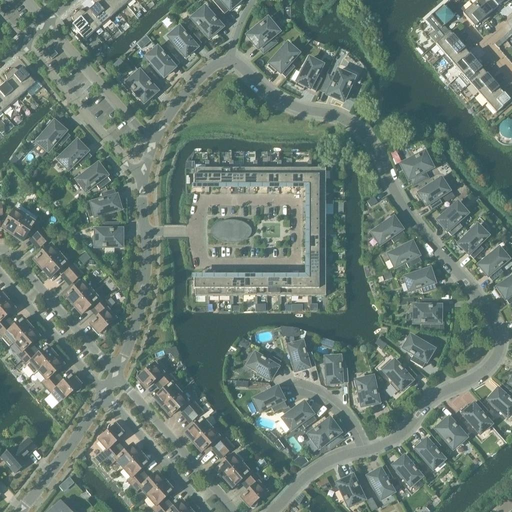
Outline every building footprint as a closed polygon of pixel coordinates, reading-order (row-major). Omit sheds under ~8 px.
[(106,0),(101,0),(96,5),(109,20),(117,12),(106,0)] [(106,0),(117,12),(125,5),(120,0),(106,0)] [(213,0),(211,1),(224,16),(232,9),(242,1),(240,0),(213,0)] [(485,0),(477,0),(472,5),(486,21),(490,18),(488,16),(494,10),(485,0)] [(502,0),(485,0),(494,10),(500,5),(502,7),(506,4),(502,0)] [(430,17),(425,22),(433,32),(428,37),(435,45),(448,34),(442,28),(453,18),(450,15),(456,9),(448,1),(430,17)] [(96,5),(88,12),(101,27),(109,20),(96,5)] [(486,21),(472,5),(463,13),(462,13),(462,14),(474,27),(481,22),(483,24),(486,21)] [(200,12),(192,19),(196,24),(196,25),(207,38),(208,40),(214,35),(217,33),(216,31),(218,30),(219,31),(220,30),(218,29),(225,23),(215,12),(210,16),(204,9),(200,12)] [(80,11),(76,14),(93,34),(101,27),(88,12),(86,14),(80,11)] [(72,27),(70,29),(73,33),(75,31),(78,34),(75,37),(80,43),(83,40),(84,41),(93,34),(76,14),(72,18),(74,24),(71,26),(72,27)] [(263,25),(262,25),(249,35),(248,35),(246,37),(251,43),(254,46),(255,45),(257,47),(256,48),(256,49),(258,47),(263,54),(275,44),(271,39),(278,34),(270,24),(268,21),(263,25)] [(183,26),(180,28),(187,36),(190,33),(183,26)] [(169,38),(168,39),(172,43),(172,44),(175,48),(174,49),(177,52),(184,60),(193,52),(193,51),(195,50),(196,49),(197,48),(201,45),(192,34),(187,38),(185,36),(179,29),(178,29),(178,30),(174,33),(169,38)] [(511,31),(511,30),(503,38),(506,41),(511,36),(511,31)] [(436,45),(444,55),(460,41),(457,37),(455,39),(449,33),(448,34),(435,45),(436,45)] [(503,38),(494,45),(497,49),(506,41),(503,38)] [(445,56),(442,58),(446,62),(449,66),(452,64),(453,64),(466,52),(461,46),(463,44),(460,41),(444,54),(444,55),(445,56)] [(266,68),(273,75),(276,72),(279,74),(280,75),(285,79),(294,68),(290,64),(293,61),(293,60),(298,55),(297,54),(293,51),(288,46),(288,47),(287,46),(283,50),(282,50),(266,68)] [(165,47),(161,50),(165,55),(169,52),(165,47)] [(476,47),(470,52),(474,57),(477,60),(480,58),(483,55),(476,47)] [(93,49),(89,52),(94,58),(98,57),(99,53),(97,53),(94,49),(93,49)] [(155,72),(162,80),(172,72),(171,71),(173,70),(174,69),(179,64),(170,54),(165,58),(162,54),(161,55),(156,49),(156,50),(152,53),(147,57),(147,58),(146,58),(150,63),(153,68),(152,68),(155,71),(155,72)] [(48,55),(52,59),(57,55),(53,51),(48,55)] [(453,64),(461,74),(477,60),(474,57),(472,59),(466,52),(453,64)] [(118,61),(113,66),(117,70),(123,64),(119,60),(118,61)] [(306,66),(305,65),(294,87),(303,92),(305,88),(308,89),(308,90),(309,90),(315,93),(322,80),(316,77),(318,73),(319,72),(322,66),(321,66),(320,66),(316,63),(316,64),(310,61),(309,60),(306,66)] [(461,74),(458,78),(466,87),(470,84),(483,72),(478,66),(480,64),(480,63),(477,60),(461,74)] [(13,69),(9,72),(26,92),(31,97),(43,87),(37,81),(32,75),(29,78),(22,70),(19,72),(13,69)] [(7,82),(5,84),(18,99),(26,92),(9,72),(5,76),(7,82)] [(329,97),(330,96),(333,97),(332,98),(336,100),(342,103),(344,101),(343,101),(350,85),(349,85),(352,79),(349,77),(337,72),(334,80),(328,78),(322,92),(330,95),(329,97)] [(470,84),(478,94),(494,80),(491,76),(489,78),(483,72),(470,84)] [(154,95),(155,94),(153,93),(160,87),(150,76),(145,80),(139,73),(129,81),(130,81),(127,83),(132,89),(131,89),(143,104),(149,99),(152,97),(151,95),(153,93),(154,95)] [(478,94),(487,104),(500,92),(495,85),(497,83),(494,80),(478,94)] [(5,84),(0,88),(0,94),(10,106),(18,99),(5,84)] [(500,92),(487,104),(495,113),(495,114),(511,100),(508,96),(506,98),(500,92)] [(0,94),(0,110),(2,113),(10,106),(0,94)] [(47,152),(46,152),(47,153),(52,147),(53,148),(56,144),(61,148),(70,137),(65,133),(64,132),(61,130),(64,126),(57,120),(41,138),(41,139),(37,143),(47,152)] [(501,137),(497,141),(499,142),(501,144),(503,144),(505,145),(506,145),(508,145),(510,145),(509,140),(510,140),(511,139),(511,138),(511,124),(510,124),(509,123),(507,123),(506,123),(504,124),(502,125),(501,125),(502,126),(501,126),(500,127),(500,128),(499,129),(499,130),(499,131),(499,132),(499,133),(499,134),(500,135),(500,136),(501,137)] [(58,161),(67,170),(67,171),(67,172),(73,166),(77,163),(81,168),(91,158),(87,153),(86,152),(84,150),(76,141),(68,149),(65,152),(66,153),(62,156),(62,157),(58,161)] [(436,148),(431,151),(436,159),(441,155),(436,147),(436,148)] [(400,162),(394,151),(388,154),(394,165),(400,162)] [(408,178),(407,178),(407,179),(409,178),(413,186),(426,179),(424,173),(432,169),(426,158),(424,155),(418,158),(418,157),(402,165),(400,166),(403,172),(405,176),(407,175),(408,178)] [(18,161),(14,158),(9,163),(13,166),(18,161)] [(81,188),(84,192),(85,193),(90,190),(90,189),(91,188),(91,189),(95,186),(99,191),(110,182),(106,177),(107,177),(106,176),(105,176),(104,174),(97,164),(88,171),(85,173),(86,174),(81,177),(82,178),(77,181),(77,183),(81,188)] [(193,187),(207,187),(207,169),(205,169),(194,169),(194,177),(193,177),(193,187)] [(207,187),(219,187),(219,169),(209,169),(207,169),(207,187)] [(219,187),(231,187),(231,169),(229,169),(219,169),(219,187)] [(231,187),(243,187),(243,169),(233,169),(231,169),(231,187)] [(243,187),(255,187),(255,169),(253,169),(243,169),(243,187)] [(255,187),(267,187),(267,169),(257,169),(255,169),(255,187)] [(267,187),(279,187),(279,169),(277,169),(267,169),(267,187)] [(279,187),(291,187),(291,169),(281,169),(279,169),(279,187)] [(291,187),(303,188),(303,177),(309,177),(309,169),(307,169),(291,169),(291,187)] [(307,188),(307,191),(315,191),(315,185),(325,185),(325,169),(311,169),(309,169),(309,177),(303,177),(303,188),(307,188)] [(24,171),(20,175),(24,179),(28,175),(24,171)] [(414,197),(419,205),(423,203),(430,212),(441,205),(438,199),(442,197),(442,196),(448,192),(448,191),(445,187),(444,187),(441,182),(440,180),(435,184),(414,197)] [(307,191),(307,203),(325,203),(325,202),(325,185),(315,185),(315,191),(307,191)] [(117,198),(116,197),(114,191),(100,195),(102,201),(98,202),(98,203),(96,203),(90,205),(90,206),(91,206),(92,211),(94,217),(95,218),(101,216),(101,217),(124,210),(122,201),(117,202),(116,198),(117,198)] [(442,199),(446,204),(454,198),(451,193),(442,199)] [(373,197),(366,202),(370,208),(377,203),(373,197)] [(307,203),(307,215),(325,215),(325,205),(325,203),(307,203)] [(452,208),(447,212),(445,209),(442,212),(442,211),(438,214),(440,216),(435,221),(446,233),(447,233),(451,238),(462,228),(457,223),(461,220),(467,215),(466,214),(462,210),(458,205),(457,205),(456,204),(452,209),(452,208)] [(4,228),(3,230),(12,236),(24,217),(28,212),(18,205),(14,211),(3,228),(4,228)] [(24,217),(12,236),(22,242),(33,226),(32,225),(33,224),(33,223),(36,218),(28,212),(24,217)] [(307,215),(307,227),(325,227),(325,225),(325,215),(307,215)] [(372,236),(376,241),(379,245),(378,245),(379,246),(385,242),(386,242),(390,239),(392,243),(393,245),(405,237),(401,231),(391,215),(380,223),(383,226),(381,228),(381,227),(376,231),(371,234),(372,236)] [(119,249),(121,249),(121,241),(121,237),(119,237),(119,234),(121,234),(121,233),(119,233),(119,225),(104,225),(104,231),(95,231),(95,244),(95,247),(102,247),(102,248),(119,248),(119,249)] [(307,227),(307,239),(325,239),(325,229),(325,227),(307,227)] [(467,234),(464,237),(456,244),(468,256),(473,260),(483,250),(478,246),(482,242),(487,237),(486,236),(482,232),(482,233),(478,228),(477,227),(472,231),(468,235),(467,234)] [(31,238),(36,243),(46,234),(42,229),(31,238)] [(46,234),(36,243),(40,248),(51,239),(46,234)] [(307,239),(307,252),(325,252),(325,250),(325,239),(307,239)] [(405,264),(408,270),(421,263),(418,257),(411,242),(401,247),(401,248),(398,249),(398,251),(393,253),(388,256),(388,257),(388,258),(391,263),(393,268),(394,269),(401,266),(405,264)] [(486,243),(481,247),(485,251),(490,247),(486,243)] [(34,262),(42,270),(58,255),(50,246),(35,260),(36,260),(34,262)] [(493,254),(489,257),(488,256),(485,259),(476,266),(487,278),(492,283),(502,274),(500,271),(498,269),(502,266),(502,265),(508,260),(507,259),(507,260),(503,256),(499,251),(498,250),(493,254)] [(307,252),(307,264),(325,264),(325,253),(325,252),(307,252)] [(85,253),(78,259),(83,265),(90,259),(85,253)] [(58,255),(42,270),(49,279),(64,266),(64,265),(65,264),(58,255)] [(511,264),(510,262),(500,271),(502,274),(511,265),(511,264)] [(307,264),(307,275),(316,275),(316,281),(325,281),(325,280),(325,264),(307,264)] [(63,274),(67,279),(78,270),(74,265),(63,274)] [(405,280),(404,280),(406,286),(408,291),(408,292),(408,293),(415,290),(420,289),(422,295),(436,291),(434,284),(429,269),(418,272),(419,272),(415,274),(415,275),(410,277),(404,279),(405,280)] [(78,270),(67,279),(72,285),(82,275),(78,270)] [(390,273),(383,276),(385,281),(392,279),(390,273)] [(309,297),(311,297),(325,297),(325,283),(325,281),(316,281),(316,275),(307,275),(307,280),(303,280),(303,286),(309,286),(309,297)] [(511,277),(493,291),(498,299),(502,297),(509,306),(511,303),(511,277)] [(207,297),(207,280),(194,280),(194,291),(194,297),(205,297),(207,297)] [(219,297),(219,280),(207,280),(207,297),(208,297),(219,297)] [(231,297),(231,280),(219,280),(219,297),(229,297),(231,297)] [(243,297),(243,280),(231,280),(231,297),(233,297),(243,297)] [(255,297),(255,280),(243,280),(243,297),(253,297),(255,297)] [(267,297),(267,280),(255,280),(255,297),(257,297),(267,297)] [(277,297),(279,297),(279,280),(267,280),(267,297),(277,297)] [(280,297),(291,297),(291,280),(279,280),(279,297),(280,297)] [(291,297),(307,297),(309,297),(309,286),(303,286),(303,280),(291,280),(291,297)] [(66,298),(73,306),(90,292),(82,283),(67,296),(67,297),(66,298)] [(91,307),(95,312),(106,302),(101,296),(97,300),(90,292),(73,306),(81,315),(91,307)] [(413,303),(413,298),(398,300),(398,307),(407,306),(406,303),(413,303)] [(92,325),(90,326),(97,334),(98,334),(98,335),(99,335),(99,336),(100,336),(101,336),(102,336),(103,336),(104,336),(104,335),(105,335),(105,334),(106,334),(106,333),(106,332),(106,331),(106,330),(105,329),(105,328),(115,320),(113,319),(116,317),(109,309),(111,308),(110,307),(114,304),(110,299),(106,302),(95,312),(99,317),(91,324),(92,325)] [(6,301),(0,306),(0,330),(8,324),(4,319),(14,310),(13,310),(14,308),(8,302),(7,303),(6,301)] [(440,310),(438,310),(438,301),(422,301),(422,307),(413,307),(413,320),(413,323),(420,323),(420,325),(420,330),(435,333),(443,333),(443,324),(440,324),(440,318),(440,313),(438,313),(438,311),(440,311),(440,310)] [(9,348),(14,344),(30,329),(23,321),(22,322),(21,321),(13,329),(8,324),(0,330),(0,336),(2,338),(1,339),(9,348)] [(17,355),(22,361),(33,352),(28,347),(38,338),(30,329),(14,344),(21,352),(17,355)] [(409,354),(413,356),(410,362),(422,369),(425,363),(426,364),(435,347),(425,341),(422,345),(421,344),(421,343),(416,340),(415,341),(410,338),(409,339),(406,344),(403,349),(402,350),(409,354)] [(241,339),(237,344),(247,350),(251,345),(241,339)] [(378,340),(374,344),(382,351),(386,346),(378,340)] [(295,345),(289,347),(288,348),(289,354),(290,359),(289,359),(291,367),(293,374),(308,369),(315,367),(311,353),(305,355),(304,350),(303,350),(301,343),(300,343),(300,344),(295,345)] [(33,352),(22,361),(27,367),(34,375),(38,372),(55,357),(47,349),(46,350),(45,349),(37,357),(33,352)] [(176,349),(164,351),(165,356),(169,356),(174,361),(179,356),(176,349)] [(271,351),(268,356),(279,362),(282,357),(271,351)] [(254,356),(251,360),(248,366),(247,367),(252,370),(252,371),(257,373),(256,375),(260,377),(269,382),(277,369),(277,368),(280,363),(279,362),(268,356),(265,361),(261,359),(254,355),(253,356),(254,356)] [(55,357),(38,372),(45,380),(41,383),(46,389),(57,380),(53,375),(62,366),(62,365),(64,363),(58,357),(56,359),(55,357)] [(325,365),(325,371),(324,371),(324,375),(325,386),(341,385),(341,384),(347,384),(347,370),(340,370),(340,365),(339,365),(339,363),(339,358),(338,358),(332,358),(332,359),(326,359),(325,359),(325,365)] [(155,381),(160,386),(170,376),(166,371),(158,361),(144,373),(143,373),(143,372),(142,372),(141,372),(139,372),(138,373),(137,374),(137,375),(136,375),(136,376),(136,377),(136,378),(137,379),(145,388),(146,387),(147,388),(155,381)] [(383,372),(387,377),(391,381),(393,383),(389,386),(398,395),(411,382),(416,377),(407,367),(402,371),(399,368),(393,362),(392,363),(393,363),(389,367),(384,371),(383,372)] [(154,399),(162,408),(179,394),(171,385),(176,382),(170,376),(160,386),(164,390),(154,399)] [(57,380),(46,389),(51,394),(50,395),(58,404),(73,392),(74,393),(75,393),(76,393),(77,393),(78,393),(79,392),(80,392),(80,391),(80,390),(81,389),(81,388),(80,387),(80,386),(72,377),(70,378),(61,385),(57,380)] [(360,405),(361,408),(368,406),(372,405),(372,403),(374,403),(375,405),(376,405),(375,403),(383,401),(380,386),(374,387),(372,379),(359,381),(360,381),(356,382),(358,388),(357,389),(360,405)] [(511,395),(511,394),(502,386),(497,391),(497,390),(486,402),(494,410),(497,412),(498,411),(502,415),(507,419),(508,418),(511,413),(511,403),(508,400),(511,395)] [(257,408),(256,408),(259,412),(258,413),(259,414),(266,410),(270,408),(273,414),(286,408),(283,401),(276,387),(273,388),(273,389),(266,392),(263,394),(263,395),(258,398),(259,398),(253,401),(254,402),(257,408)] [(179,394),(162,408),(169,416),(171,415),(171,416),(186,403),(179,394)] [(478,401),(469,409),(466,406),(459,412),(475,431),(475,430),(479,435),(480,434),(485,430),(489,427),(490,426),(485,420),(486,420),(483,417),(482,416),(487,412),(478,401)] [(294,409),(290,411),(291,412),(287,416),(282,420),(283,421),(286,426),(290,431),(289,431),(290,432),(296,427),(297,427),(300,424),(304,430),(312,424),(316,421),(312,416),(312,415),(302,402),(294,409)] [(183,412),(187,417),(198,408),(194,403),(183,412)] [(198,408),(187,417),(192,422),(203,413),(198,408)] [(488,413),(483,417),(486,420),(488,423),(493,419),(488,413)] [(459,432),(464,428),(454,417),(448,422),(446,421),(447,423),(445,424),(444,423),(440,426),(435,430),(436,433),(437,432),(448,445),(449,444),(453,449),(456,447),(465,439),(459,432)] [(317,430),(309,437),(311,439),(318,450),(325,444),(329,449),(341,440),(336,434),(338,432),(334,426),(329,420),(317,429),(317,430)] [(185,435),(193,444),(210,429),(202,421),(201,422),(200,421),(185,435)] [(102,453),(107,459),(118,449),(114,444),(122,437),(121,437),(123,435),(115,426),(114,426),(114,425),(113,425),(112,425),(111,425),(110,425),(109,426),(108,426),(108,427),(107,428),(107,429),(107,430),(107,431),(108,432),(98,441),(106,450),(102,453)] [(210,429),(193,444),(200,452),(202,451),(217,438),(210,429)] [(269,432),(265,437),(273,444),(277,440),(269,432)] [(439,455),(435,452),(440,447),(431,437),(426,441),(425,442),(422,444),(419,441),(412,447),(428,466),(432,470),(433,470),(438,465),(442,462),(443,462),(443,461),(438,455),(439,455)] [(213,448),(218,453),(229,443),(225,438),(213,448)] [(12,448),(1,458),(15,474),(26,464),(22,459),(29,453),(30,454),(35,449),(27,440),(22,445),(15,452),(12,448)] [(229,443),(218,453),(222,458),(234,448),(229,443)] [(116,461),(123,469),(140,455),(132,446),(122,454),(118,449),(107,459),(112,465),(116,461)] [(401,480),(402,479),(405,483),(409,487),(410,487),(415,483),(416,483),(420,479),(421,479),(419,477),(416,473),(416,472),(413,469),(418,465),(409,454),(404,458),(403,458),(391,468),(398,477),(398,476),(401,480)] [(127,481),(131,487),(142,477),(138,472),(146,465),(146,464),(147,463),(140,455),(123,469),(131,478),(127,481)] [(217,471),(224,479),(241,465),(233,456),(217,469),(218,470),(217,471)] [(242,480),(246,485),(257,475),(252,469),(248,473),(241,465),(224,479),(232,488),(242,480)] [(418,465),(413,469),(416,472),(416,473),(419,477),(424,472),(418,465)] [(379,470),(365,478),(371,488),(373,491),(374,491),(377,495),(380,501),(381,500),(382,500),(387,497),(392,494),(392,495),(393,494),(393,493),(386,482),(392,479),(385,467),(380,471),(379,470)] [(141,489),(148,497),(164,483),(156,474),(147,482),(142,477),(131,487),(137,493),(141,489)] [(257,475),(246,485),(250,490),(242,497),(243,498),(241,499),(249,508),(250,509),(251,509),(252,509),(253,509),(254,509),(255,508),(256,507),(257,506),(257,505),(257,504),(257,503),(256,502),(256,501),(265,493),(258,484),(262,481),(257,475)] [(343,481),(336,484),(337,487),(338,487),(345,502),(346,502),(349,508),(352,506),(363,501),(363,500),(359,493),(365,490),(358,476),(351,480),(350,478),(349,478),(350,480),(347,481),(346,480),(343,481)] [(326,478),(315,483),(318,488),(321,486),(324,491),(327,489),(325,484),(329,482),(326,478)] [(395,480),(389,484),(393,492),(400,489),(395,480)] [(151,509),(153,511),(159,511),(167,505),(163,500),(171,493),(170,492),(171,491),(164,483),(148,497),(155,506),(151,509)] [(367,491),(361,495),(366,503),(372,500),(367,491)] [(302,493),(294,501),(299,505),(304,495),(302,493)] [(74,511),(77,510),(68,499),(61,504),(57,500),(52,506),(54,508),(49,511),(74,511)] [(187,511),(189,511),(181,502),(171,510),(167,505),(159,511),(187,511)]
